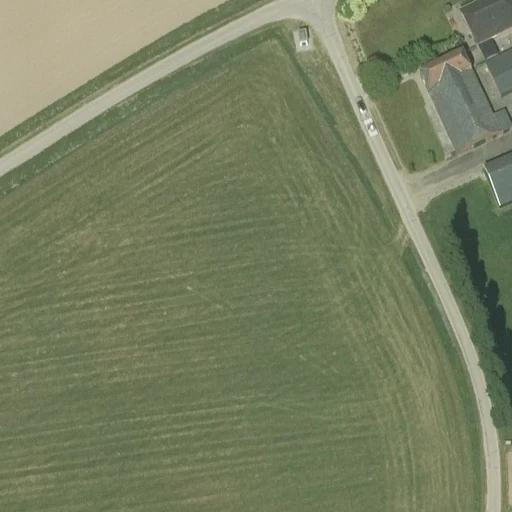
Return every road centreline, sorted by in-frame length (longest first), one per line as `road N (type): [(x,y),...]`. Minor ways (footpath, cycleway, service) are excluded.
road 1 (unclassified): [(492,511),(489,425),(474,363),(312,0)]
road 2 (unclassified): [(0,169),(134,84),(300,0)]
